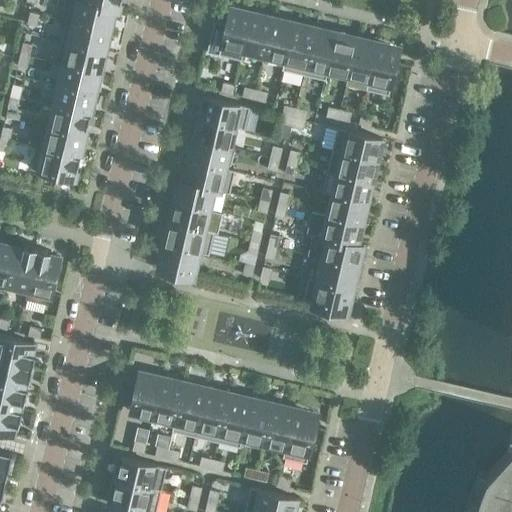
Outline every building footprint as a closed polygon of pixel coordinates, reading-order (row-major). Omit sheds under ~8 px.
[(118,10),(78,0),(69,0),(65,19),(110,30),(110,27),(109,26),(110,20),(112,21),(114,9),(118,10)] [(78,0),(118,10),(119,6),(118,6),(119,0),(78,0)] [(240,59),(251,14),(229,9),(218,53),(240,59)] [(36,25),(39,13),(30,11),(27,23),(36,25)] [(264,54),(272,19),(251,14),(240,59),(241,59),(244,49),(264,54)] [(107,42),(110,30),(65,19),(60,40),(105,51),(105,48),(104,47),(105,41),(107,42)] [(282,69),(293,24),(272,19),(264,54),(284,59),(282,69)] [(303,74),(314,29),(293,24),(282,69),(303,74)] [(324,79),(335,34),(314,29),(303,74),(324,79)] [(348,74),(356,39),(335,34),(324,79),(325,79),(328,69),(348,74)] [(366,89),(377,44),(356,39),(348,74),(368,79),(365,88),(366,89)] [(102,63),(105,51),(60,40),(60,41),(68,43),(63,63),(100,72),(100,69),(99,68),(100,62),(102,63)] [(23,41),(20,53),(29,55),(32,44),(23,41)] [(388,94),(399,49),(377,44),(366,89),(388,94)] [(27,67),(29,55),(20,53),(17,64),(27,67)] [(97,84),(100,72),(63,63),(58,84),(95,93),(95,90),(94,89),(95,83),(97,84)] [(223,81),(221,90),(232,93),(234,84),(223,81)] [(13,83),(10,95),(19,97),(22,86),(13,83)] [(92,105),(95,93),(58,84),(53,105),(90,114),(90,111),(89,110),(90,104),(92,105)] [(253,98),(256,89),(244,86),(242,95),(253,98)] [(267,92),(256,89),(253,98),(265,101),(267,92)] [(17,109),(19,97),(10,95),(7,106),(17,109)] [(244,129),(250,106),(205,95),(200,117),(235,126),(234,127),(244,129)] [(293,116),(295,106),(284,104),(281,113),(293,116)] [(90,114),(53,105),(48,126),(85,135),(85,132),(84,132),(85,125),(87,126),(90,114)] [(305,119),(307,109),(295,106),(293,116),(305,119)] [(337,118),(339,109),(328,106),(326,115),(337,118)] [(351,111),(339,109),(337,118),(349,121),(351,111)] [(291,125),(293,116),(281,113),(279,122),(291,125)] [(370,126),(372,116),(360,114),(358,123),(370,126)] [(303,128),(305,119),(293,116),(291,125),(303,128)] [(230,147),(234,127),(235,126),(200,117),(195,138),(230,147)] [(9,139),(12,128),(3,125),(0,137),(9,139)] [(82,147),(85,135),(48,126),(44,146),(36,144),(36,145),(80,156),(81,153),(79,153),(80,146),(82,147)] [(377,159),(382,137),(337,127),(332,148),(377,159)] [(0,149),(7,151),(9,139),(0,137),(0,149)] [(225,168),(225,167),(230,147),(195,138),(190,159),(225,168)] [(279,158),(282,147),(272,144),(269,156),(279,158)] [(75,178),(80,156),(36,145),(31,167),(75,178)] [(372,180),(377,159),(332,148),(327,169),(372,180)] [(299,151),(290,149),(287,160),(296,162),(299,151)] [(276,170),(279,158),(269,156),(267,167),(276,170)] [(235,169),(225,167),(225,168),(190,159),(185,179),(179,178),(179,179),(214,187),(213,189),(229,192),(235,169)] [(294,174),(296,162),(287,160),(284,172),(294,174)] [(367,201),(372,180),(327,169),(322,191),(332,193),(367,201)] [(209,208),(213,189),(214,187),(179,179),(174,200),(209,208)] [(269,200),(272,189),(262,187),(259,198),(269,200)] [(280,191),(277,202),(286,205),(289,193),(280,191)] [(362,222),(367,201),(332,193),(327,214),(362,222)] [(266,212),(269,200),(259,198),(257,210),(266,212)] [(204,228),(209,208),(174,200),(169,221),(204,229),(204,228)] [(284,216),(286,205),(277,202),(274,214),(284,216)] [(357,242),(362,222),(327,214),(321,236),(327,238),(328,236),(357,243),(357,242)] [(214,231),(204,228),(204,229),(169,221),(164,242),(199,250),(199,251),(208,253),(214,231)] [(259,242),(262,231),(252,229),(249,240),(259,242)] [(279,235),(270,233),(267,244),(277,247),(279,235)] [(358,266),(363,243),(357,242),(357,243),(328,236),(327,238),(323,257),(358,266)] [(256,254),(259,242),(249,240),(247,252),(256,254)] [(0,290),(3,291),(14,245),(10,244),(2,242),(1,243),(0,243),(0,290)] [(194,272),(199,251),(199,250),(164,242),(159,264),(194,272)] [(27,288),(37,246),(24,243),(23,247),(14,245),(3,291),(4,291),(6,283),(27,288)] [(274,258),(277,247),(267,244),(264,256),(274,258)] [(51,250),(37,246),(27,288),(25,298),(48,304),(60,256),(50,253),(51,250)] [(353,287),(358,266),(323,257),(318,278),(353,287)] [(242,273),(251,275),(254,263),(244,261),(242,273)] [(272,267),(262,265),(260,277),(269,279),(272,267)] [(353,287),(318,278),(308,276),(303,298),(313,300),(312,300),(347,309),(353,287)] [(0,327),(6,329),(8,320),(0,317),(0,327)] [(27,334),(39,337),(41,328),(29,325),(27,334)] [(32,351),(34,342),(0,333),(0,358),(32,366),(35,352),(32,351)] [(29,379),(32,366),(0,358),(0,381),(27,388),(27,387),(24,386),(25,378),(29,379)] [(152,415),(161,378),(138,372),(129,409),(152,415)] [(175,420),(183,383),(161,378),(152,415),(173,420),(175,420)] [(27,388),(0,381),(0,405),(21,410),(22,409),(18,408),(20,401),(24,401),(27,388)] [(195,435),(206,388),(183,383),(175,420),(173,420),(171,430),(195,435)] [(217,440),(228,394),(206,388),(195,435),(217,440)] [(241,436),(250,399),(228,394),(217,440),(240,446),(242,436),(241,436)] [(263,441),(272,404),(250,399),(241,436),(242,436),(263,441)] [(286,446),(294,409),(272,404),(263,441),(285,446),(286,446)] [(21,410),(0,405),(0,429),(12,433),(15,423),(18,424),(21,410)] [(306,462),(317,415),(294,409),(286,446),(285,446),(282,456),(306,462)] [(511,511),(511,429),(510,429),(510,431),(511,431),(511,446),(486,475),(478,471),(478,473),(474,483),(473,485),(474,485),(470,495),(469,495),(469,496),(465,507),(464,508),(465,508),(463,511),(511,511)] [(134,440),(132,449),(144,452),(146,442),(134,440)] [(166,457),(168,448),(157,445),(154,454),(166,457)] [(180,450),(168,448),(166,457),(177,460),(180,450)] [(0,476),(6,477),(11,453),(0,450),(0,476)] [(161,489),(167,466),(120,455),(114,478),(161,489)] [(210,468),(212,458),(201,455),(199,465),(210,468)] [(224,461),(212,458),(210,468),(222,470),(224,461)] [(255,478),(257,469),(245,466),(243,475),(255,478)] [(268,471),(257,469),(255,478),(266,481),(268,471)] [(279,474),(277,483),(289,486),(291,477),(279,474)] [(141,509),(156,511),(161,489),(114,478),(109,501),(141,509)] [(199,498),(201,486),(192,484),(189,496),(199,498)] [(257,511),(293,511),(297,497),(250,485),(245,509),(257,511)] [(219,491),(210,488),(207,500),(216,502),(219,491)] [(196,509),(199,498),(189,496),(187,507),(196,509)] [(206,511),(214,511),(216,502),(207,500),(204,511),(206,511)]
